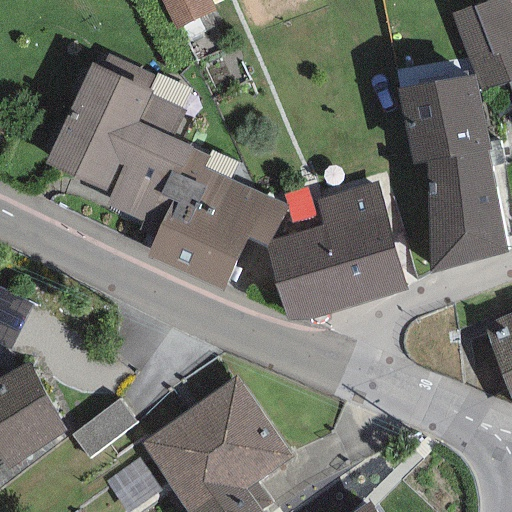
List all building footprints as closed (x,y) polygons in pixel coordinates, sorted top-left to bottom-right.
[(169,0),(184,36),(234,15),(227,0),(169,0)] [(511,5),(510,0),(491,0),(450,14),(474,74),(481,91),(507,85),(511,83),(511,5)] [(90,64),(43,164),(110,195),(106,204),(158,228),(146,255),(223,291),(246,240),(265,249),(269,242),(286,206),(204,168),(209,156),(171,138),(184,111),(151,95),(152,92),(147,90),(154,75),(108,53),(101,68),(90,64)] [(396,90),(412,167),(426,164),(486,151),(490,150),(474,74),(396,90)] [(506,253),(486,151),(426,164),(428,276),(506,253)] [(269,242),(265,249),(286,323),(406,291),(378,181),(314,201),(321,227),(269,242)] [(31,304),(0,289),(0,345),(9,350),(31,304)] [(511,311),(481,326),(511,401),(511,311)] [(0,461),(3,468),(66,433),(27,363),(0,377),(0,461)] [(235,377),(139,444),(145,454),(168,486),(186,511),(260,511),(261,511),(272,504),(257,483),(292,459),(235,377)] [(136,421),(118,399),(71,435),(88,458),(136,421)] [(130,511),(168,486),(145,454),(105,481),(126,511),(130,511)] [(375,511),(368,501),(352,511),(375,511)]
